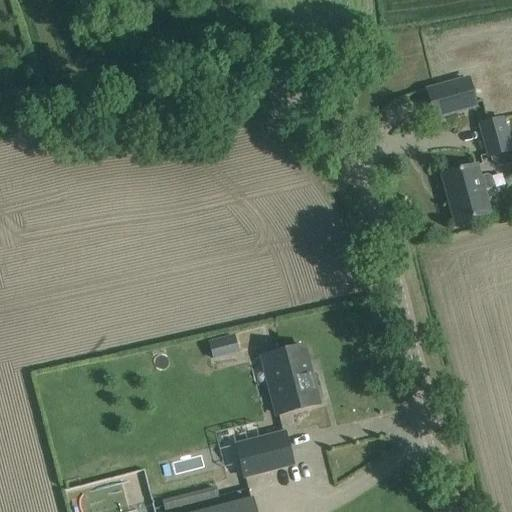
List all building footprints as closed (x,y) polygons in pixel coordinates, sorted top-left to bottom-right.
[(468,80),(428,91),(435,117),(475,106),(468,80)] [(511,163),(511,161),(500,120),(479,126),(488,157),(490,157),(491,162),(501,167),(511,163)] [(487,175),(476,178),(473,166),(442,175),(455,224),(487,215),(481,192),(491,190),(492,186),(490,177),(487,175)] [(233,335),(208,341),(212,359),(237,352),(233,335)] [(318,404),(303,347),(270,355),(278,384),(270,386),(277,415),(318,404)] [(236,446),(244,477),(292,464),(284,434),(236,446)] [(200,511),(254,511),(252,499),(200,511)]
